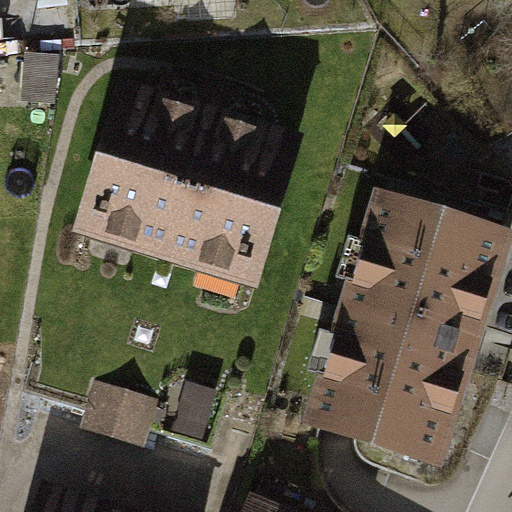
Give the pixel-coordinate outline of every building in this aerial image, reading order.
[(294,138),(113,82),(63,242),(245,298),(294,138)] [(380,194),(314,424),(440,460),(506,230),(380,194)] [(187,382),(177,434),(209,440),(219,388),(187,382)] [(176,413),(103,390),(87,443),(160,466),(176,413)] [(126,511),(36,486),(28,511),(126,511)]
